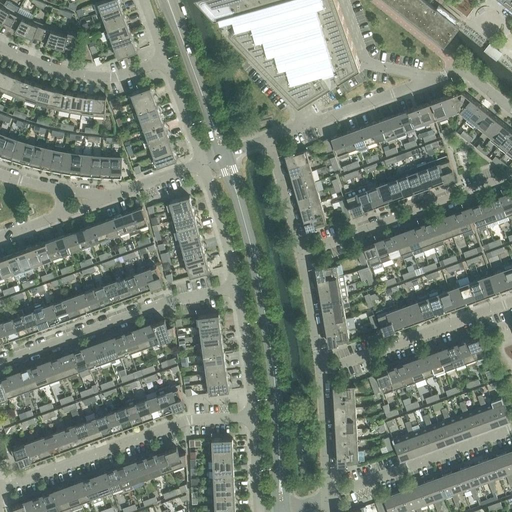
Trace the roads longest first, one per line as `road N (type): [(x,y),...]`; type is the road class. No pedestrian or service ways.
road 1 (tertiary): [(281,511),(267,326),(225,156)]
road 2 (residential): [(511,108),(460,68),(266,138)]
road 3 (residential): [(0,488),(190,420),(254,417)]
road 4 (residential): [(0,361),(171,300),(237,287)]
road 5 (residential): [(301,254),(511,175)]
road 6 (residential): [(321,369),(511,301)]
road 7 (residential): [(327,494),(511,428)]
road 8 (residential): [(164,60),(114,77),(88,76),(0,48)]
road 9 (tertiary): [(225,156),(166,0)]
road 10 (residential): [(254,417),(237,287)]
road 11 (residential): [(237,287),(204,163)]
road 12 (residential): [(327,494),(321,369)]
road 13 (residential): [(301,254),(266,138)]
